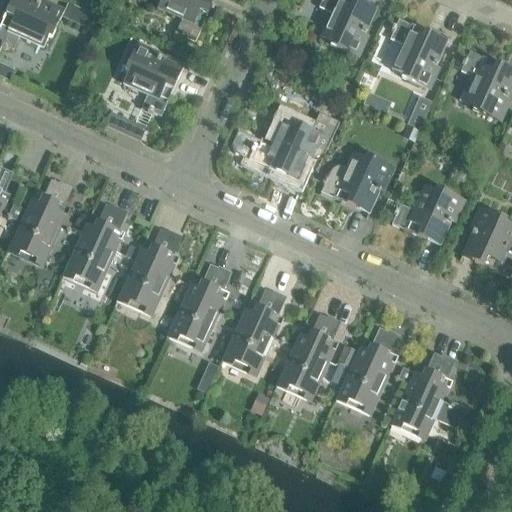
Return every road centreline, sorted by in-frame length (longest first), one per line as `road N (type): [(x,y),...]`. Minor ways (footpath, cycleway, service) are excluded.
road 1 (residential): [(511,342),(183,195)]
road 2 (residential): [(183,195),(270,0)]
road 3 (residential): [(183,195),(0,105)]
